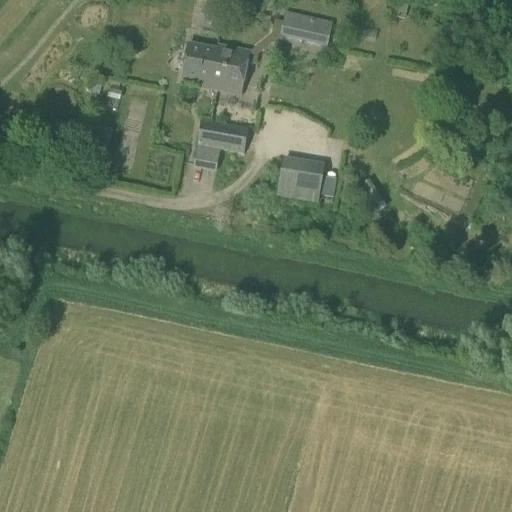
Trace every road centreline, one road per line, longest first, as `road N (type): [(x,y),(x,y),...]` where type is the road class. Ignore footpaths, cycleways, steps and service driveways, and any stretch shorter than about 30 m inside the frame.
road 1 (track): [(149,201),(0,170)]
road 2 (track): [(257,159),(227,194),(184,204),(149,201)]
